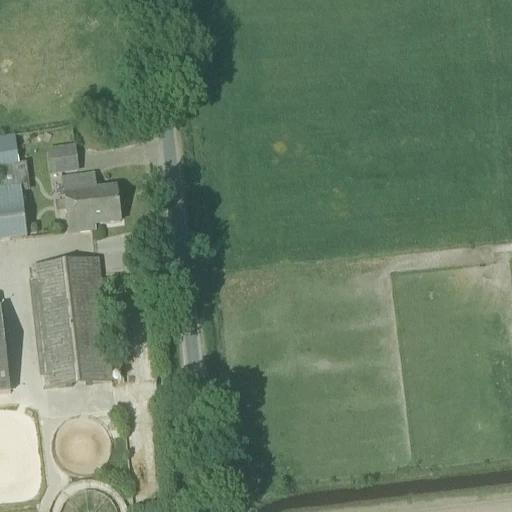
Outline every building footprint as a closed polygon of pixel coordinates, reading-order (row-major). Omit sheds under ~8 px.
[(0,139),(0,172),(18,170),(14,138),(0,139)] [(119,224),(115,190),(95,192),(93,178),(62,182),(68,236),(93,233),(92,227),(119,224)] [(20,189),(0,191),(0,243),(26,241),(20,189)] [(35,226),(26,227),(27,237),(36,236),(35,226)] [(96,262),(77,264),(29,270),(43,392),(111,384),(96,262)] [(0,397),(9,396),(0,313),(0,397)]
